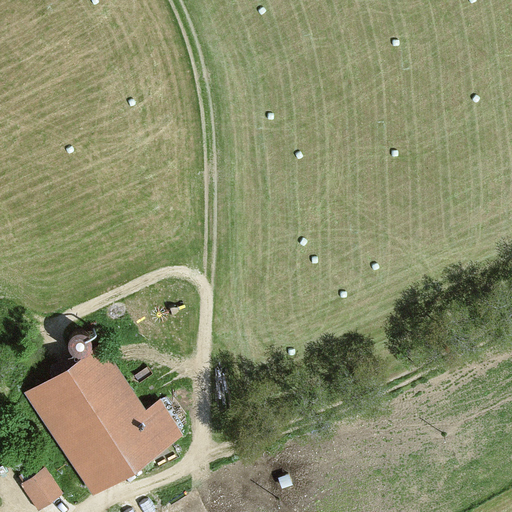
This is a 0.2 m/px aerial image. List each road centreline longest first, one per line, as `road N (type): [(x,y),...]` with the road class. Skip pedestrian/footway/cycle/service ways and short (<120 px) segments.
road 1 (track): [(55,323),(172,271),(193,271),(207,285),(203,455),(136,487)]
road 2 (track): [(203,455),(352,404),(511,324)]
road 3 (track): [(174,0),(203,75),(213,167),(207,285)]
